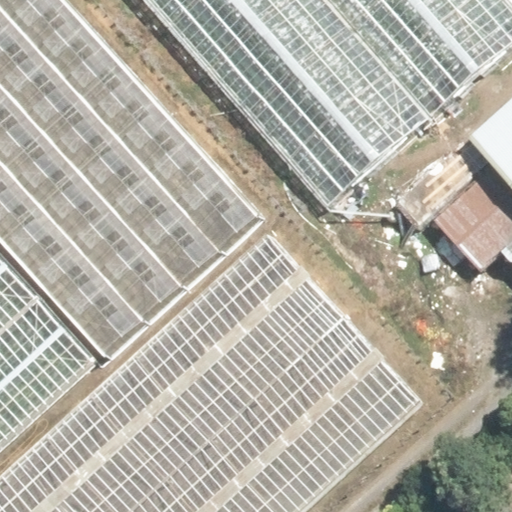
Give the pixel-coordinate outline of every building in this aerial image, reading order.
[(275,201),(93,0),(0,0),(0,216),(117,348),(275,201)] [(511,9),(511,0),(175,0),(326,172),(511,9)] [(511,259),(511,110),(472,146),(395,214),(419,240),(435,225),(484,278),(508,255),(511,259)] [(0,511),(322,511),(454,390),(275,201),(117,348),(0,458),(0,511)] [(0,263),(0,413),(75,344),(0,263)]
